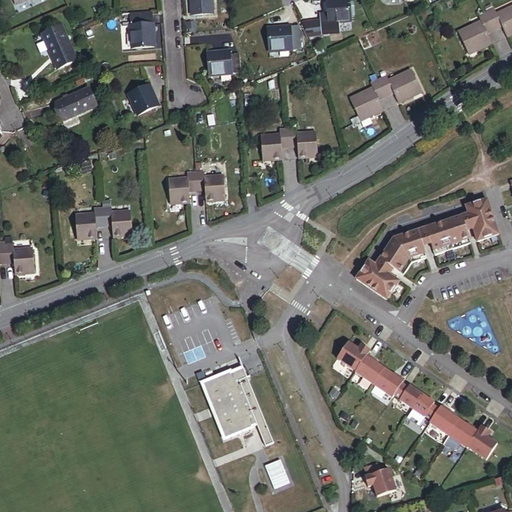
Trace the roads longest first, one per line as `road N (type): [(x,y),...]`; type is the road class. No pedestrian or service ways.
road 1 (tertiary): [(511,69),(317,194),(269,238)]
road 2 (tertiary): [(269,238),(207,245),(0,322)]
road 3 (residential): [(317,270),(281,330),(343,485),(342,511)]
road 4 (residential): [(511,254),(426,284),(399,326)]
road 5 (residential): [(511,403),(399,326)]
